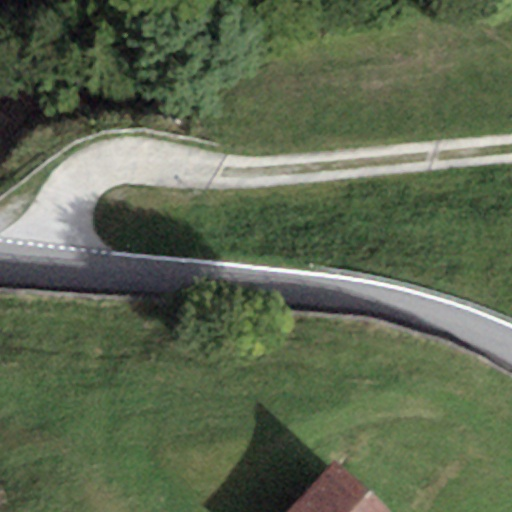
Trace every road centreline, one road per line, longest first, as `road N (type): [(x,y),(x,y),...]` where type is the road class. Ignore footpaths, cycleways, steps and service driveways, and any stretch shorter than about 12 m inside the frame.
road 1 (track): [(511,149),(241,173),(123,165),(93,173),(73,194),(46,270)]
road 2 (unclassified): [(0,266),(373,300),(511,347)]
